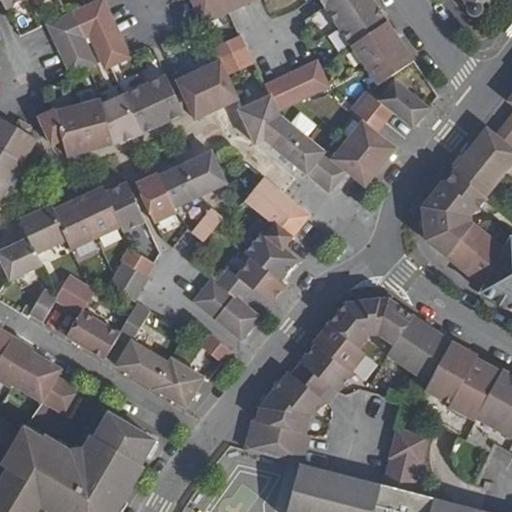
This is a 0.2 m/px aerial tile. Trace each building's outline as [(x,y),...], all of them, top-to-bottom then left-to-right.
[(25,0),(1,0),(6,10),(25,0)] [(72,11),(85,38),(89,36),(101,61),(129,49),(117,24),(110,27),(97,0),(72,11)] [(221,15),(214,0),(191,0),(202,24),(221,15)] [(228,12),(222,0),(214,0),(221,15),(228,12)] [(252,0),(222,0),(228,12),(249,2),(252,0)] [(414,60),(373,0),(319,0),(378,84),(414,60)] [(98,64),(85,38),(72,11),(46,23),(71,77),(98,64)] [(211,46),(218,58),(226,75),(252,63),(238,34),(228,38),(211,46)] [(182,91),(190,110),(195,119),(203,115),(229,102),(238,98),(226,75),(218,58),(176,77),(182,91)] [(366,186),(397,148),(378,133),(395,112),(414,127),(429,108),(395,81),(379,99),(371,93),(354,116),(362,123),(334,157),(281,116),(278,108),(329,85),(317,59),(263,84),(269,95),(238,109),(254,143),(265,138),(330,191),(347,170),(366,186)] [(190,110),(182,91),(175,94),(164,73),(122,92),(124,96),(142,133),(151,129),(177,116),(190,110)] [(142,133),(124,96),(103,106),(100,100),(56,112),(55,108),(37,117),(47,134),(52,144),(62,140),(68,156),(76,154),(101,146),(119,141),(120,144),(131,138),(142,133)] [(30,151),(37,139),(0,117),(0,149),(23,163),(30,151)] [(511,239),(508,247),(476,220),(474,214),(479,207),(481,209),(492,196),(489,194),(511,166),(511,142),(490,124),(436,190),(425,205),(425,216),(422,216),(422,224),(422,229),(427,229),(428,239),(458,263),(486,286),(483,291),(499,300),(511,306),(511,239)] [(17,173),(23,163),(0,149),(0,202),(3,196),(17,173)] [(175,206),(226,182),(211,151),(202,155),(169,170),(159,175),(158,172),(157,174),(146,179),(138,183),(156,223),(177,213),(175,206)] [(277,187),(264,176),(246,199),(293,237),(311,215),(277,187)] [(147,222),(127,181),(116,187),(106,192),(104,186),(90,193),(63,206),(55,210),(68,239),(72,250),(122,226),(125,232),(147,222)] [(68,239),(55,210),(52,205),(37,212),(21,220),(30,239),(37,254),(68,239)] [(207,239),(225,217),(212,207),(195,229),(207,239)] [(298,259),(262,232),(245,252),(251,256),(281,280),(298,259)] [(37,254),(30,239),(0,252),(0,255),(3,263),(10,279),(42,264),(37,254)] [(135,301),(150,276),(148,273),(155,261),(130,247),(123,260),(124,263),(110,287),(135,301)] [(218,318),(238,294),(242,297),(252,286),(273,302),(286,284),(281,280),(251,256),(238,272),(229,266),(218,280),(213,276),(194,300),(218,318)] [(70,307),(84,282),(71,275),(58,297),(57,301),(70,307)] [(84,310),(95,290),(84,282),(70,307),(82,314),(84,310)] [(57,301),(58,297),(46,290),(31,314),(45,322),(57,301)] [(511,373),(502,368),(501,371),(474,356),(474,353),(449,340),(442,335),(424,323),(399,307),(388,299),(383,300),(376,301),(374,298),(354,301),(353,303),(348,304),(341,305),(322,330),(313,342),(315,345),(309,352),(301,363),(336,391),(351,372),(349,370),(364,350),(356,343),(363,335),(362,329),(377,328),(378,334),(393,345),(388,355),(430,382),(426,390),(447,401),(446,404),(475,419),(476,417),(511,435),(511,373)] [(242,334),(256,315),(238,300),(223,319),(242,334)] [(119,336),(121,333),(84,310),(82,314),(69,337),(106,359),(119,336)] [(156,388),(171,362),(134,340),(146,320),(133,311),(121,333),(119,336),(130,343),(117,366),(156,388)] [(233,350),(211,332),(202,344),(224,362),(233,350)] [(37,397),(54,365),(34,353),(36,349),(14,337),(0,360),(0,380),(12,388),(15,384),(37,397)] [(187,407),(204,378),(173,359),(171,362),(156,388),(187,407)] [(43,401),(59,376),(63,370),(54,365),(37,397),(43,401)] [(310,418),(324,401),(292,374),(286,373),(280,381),(265,400),(259,406),(256,421),(251,421),(243,449),(296,463),(299,463),(301,464),(309,435),(303,434),(308,417),(310,418)] [(70,417),(84,392),(59,376),(43,401),(70,417)] [(128,491),(144,463),(159,442),(111,413),(97,438),(94,436),(86,449),(73,451),(47,436),(46,438),(26,427),(23,432),(2,464),(10,470),(0,485),(0,511),(41,511),(45,507),(53,511),(116,511),(123,501),(120,499),(125,489),(128,491)] [(0,454),(5,458),(20,430),(0,418),(0,454)] [(411,492),(427,436),(399,429),(384,485),(411,492)] [(2,464),(23,432),(20,430),(5,458),(2,464)] [(491,511),(411,492),(384,485),(301,464),(299,463),(286,511),(491,511)]
